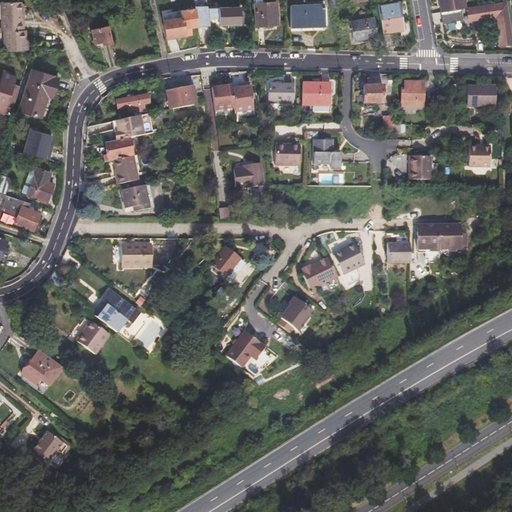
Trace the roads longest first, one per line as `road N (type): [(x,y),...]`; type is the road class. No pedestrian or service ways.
road 1 (residential): [(426,63),(204,62),(99,85),(79,112),(69,205),(50,257),(23,287),(0,295)]
road 2 (motorway): [(190,511),(333,419),(511,319)]
